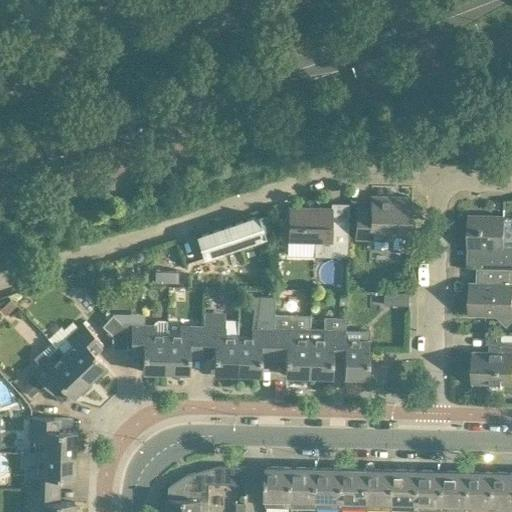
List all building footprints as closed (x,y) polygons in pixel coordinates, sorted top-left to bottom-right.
[(335,58),(337,70),(380,62),(378,49),(335,58)] [(442,139),(430,138),(430,150),(442,150),(442,139)] [(389,250),(406,250),(406,245),(407,245),(408,196),(371,195),(371,207),(356,207),(356,238),(368,238),(367,244),(370,244),(370,247),(389,247),(389,250)] [(319,207),(288,206),(287,238),(317,239),(317,255),(347,256),(348,218),(348,204),(331,203),(331,210),(319,210),(319,207)] [(258,214),(196,235),(203,256),(266,235),(264,232),(271,230),(265,214),(259,216),(258,214)] [(480,219),(468,218),(467,246),(471,246),(471,262),(511,263),(511,245),(503,245),(504,215),(480,215),(480,219)] [(265,258),(257,261),(260,269),(268,266),(265,258)] [(96,266),(86,275),(96,287),(106,277),(96,266)] [(470,282),(470,313),(493,313),(504,326),(511,318),(511,300),(511,297),(511,296),(511,267),(482,267),(482,278),(479,278),(479,283),(470,282)] [(154,269),(154,281),(179,282),(179,269),(154,269)] [(385,304),(410,304),(410,292),(385,291),(385,304)] [(261,351),(273,351),(274,327),(275,295),(260,295),(258,327),(251,326),(251,335),(238,335),(237,373),(260,374),(261,351)] [(9,297),(0,301),(0,310),(5,315),(16,305),(9,297)] [(112,314),(103,324),(104,325),(105,327),(113,333),(113,347),(127,347),(127,323),(122,323),(114,316),(112,314)] [(237,373),(238,335),(239,319),(225,319),(225,326),(203,325),(202,349),(214,350),(213,372),(237,373)] [(131,323),(131,347),(135,347),(134,351),(143,352),(142,371),(166,371),(167,333),(167,321),(156,320),(154,324),(131,323)] [(80,337),(63,353),(89,380),(106,364),(90,347),(99,339),(86,324),(83,321),(74,330),(80,337)] [(190,349),(202,349),(203,325),(190,325),(190,334),(167,333),(166,371),(189,372),(190,349)] [(285,374),(308,375),(309,337),(286,336),(287,327),(274,327),(273,351),(285,351),(285,374)] [(332,353),(344,353),(345,338),(345,329),(323,328),(323,337),(309,337),(308,375),(332,375),(332,353)] [(344,353),(344,376),(368,376),(369,338),(369,329),(359,329),(359,338),(345,338),(344,353)] [(472,381),(472,389),(473,389),(473,381),(511,382),(511,333),(501,333),(501,351),(489,351),(486,351),(473,351),(472,381)] [(89,380),(63,353),(51,340),(35,356),(40,362),(31,371),(47,388),(56,380),(72,396),(89,380)] [(33,376),(21,387),(30,397),(42,386),(33,376)] [(29,452),(38,452),(76,453),(76,430),(54,429),(54,417),(30,416),(29,452)] [(28,465),(28,488),(52,488),(52,476),(75,477),(76,453),(38,452),(37,465),(28,465)] [(208,511),(210,482),(246,483),(247,465),(219,464),(186,474),(169,485),(169,497),(168,497),(168,498),(168,511),(208,511)] [(265,505),(291,506),(292,465),(291,465),(291,466),(267,465),(267,464),(266,464),(265,505)] [(291,506),(316,507),(317,466),(316,466),(293,466),(293,465),(292,465),(291,506)] [(316,507),(341,507),(342,467),(318,467),(318,466),(317,466),(316,507)] [(341,507),(366,508),(367,468),(343,467),(343,466),(342,466),(342,467),(341,507)] [(366,508),(391,509),(392,469),(368,468),(368,467),(367,467),(367,468),(366,508)] [(391,509),(417,509),(418,469),(394,469),(394,468),(392,468),(392,469),(391,509)] [(417,509),(442,510),(443,470),(419,469),(419,468),(418,468),(418,469),(417,509)] [(443,470),(442,510),(458,510),(457,511),(466,511),(467,510),(468,471),(444,470),(444,469),(443,469),(443,470)] [(467,510),(492,511),(493,471),(469,471),(469,470),(468,470),(467,510)] [(493,471),(492,511),(511,511),(511,471),(494,471),(494,470),(493,470),(493,471)] [(36,510),(36,511),(73,511),(74,501),(51,500),(52,488),(28,488),(27,510),(36,510)] [(237,502),(236,511),(245,511),(245,502),(237,502)]
